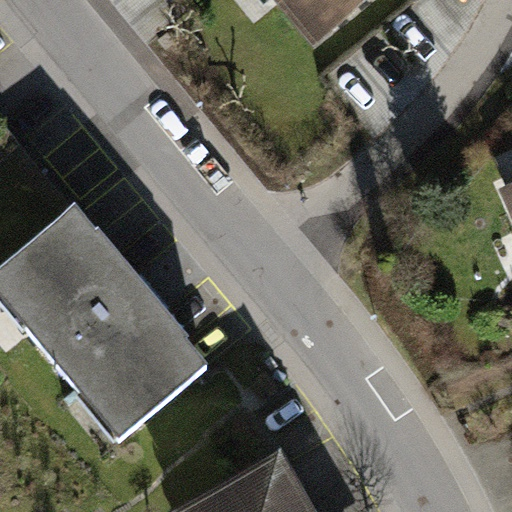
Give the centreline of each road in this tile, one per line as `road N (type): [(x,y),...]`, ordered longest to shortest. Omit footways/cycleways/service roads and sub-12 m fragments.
road 1 (residential): [(266,262),(469,80),(511,4)]
road 2 (residential): [(50,0),(266,262)]
road 3 (residential): [(266,262),(358,380),(440,511)]
